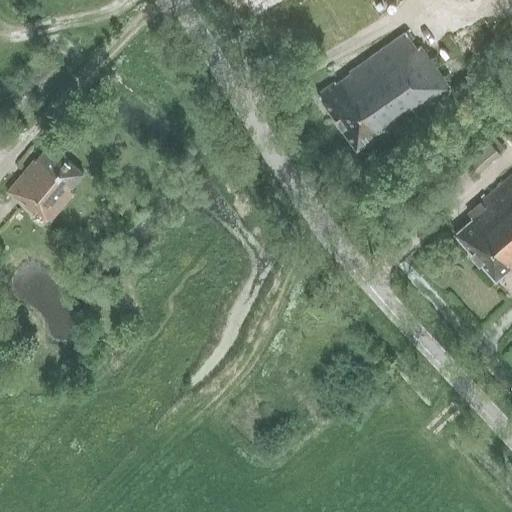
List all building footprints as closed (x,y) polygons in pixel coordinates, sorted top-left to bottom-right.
[(381,138),(450,89),(420,45),(417,47),(406,31),(317,93),(356,148),(378,133),(381,138)] [(468,105),(489,91),(477,75),(456,89),(468,105)] [(487,137),(462,159),(476,174),(500,152),(487,137)] [(70,188),(83,172),(49,144),(36,160),(34,159),(7,191),(34,213),(36,210),(50,221),(74,192),(70,188)] [(511,173),(468,212),(473,218),(455,233),(496,279),(511,265),(511,173)]
